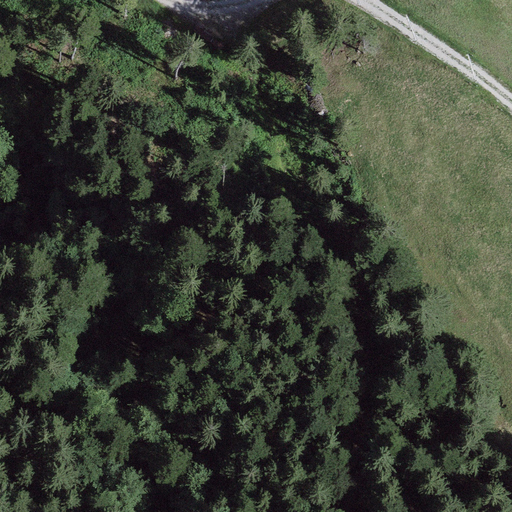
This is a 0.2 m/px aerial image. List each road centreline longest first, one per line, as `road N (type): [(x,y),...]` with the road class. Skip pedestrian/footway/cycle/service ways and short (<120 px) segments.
road 1 (track): [(227,9),(288,107),(511,392)]
road 2 (track): [(364,0),(511,102)]
